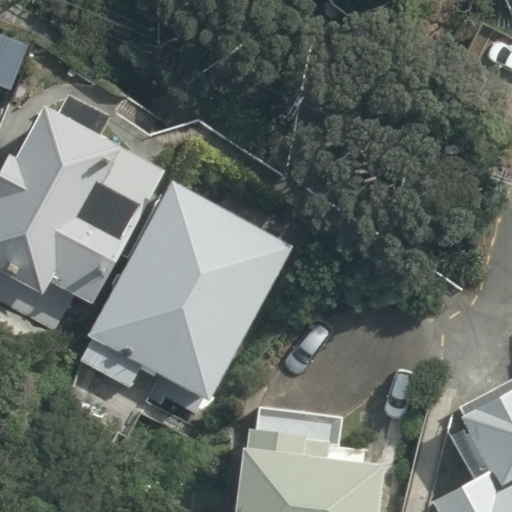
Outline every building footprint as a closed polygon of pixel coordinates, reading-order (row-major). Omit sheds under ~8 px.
[(0,85),(9,90),(29,45),(0,32),(0,85)] [(464,113),(511,118),(511,56),(472,52),(464,113)] [(109,115),(69,93),(58,113),(42,104),(13,157),(6,153),(0,163),(0,269),(43,292),(49,280),(93,303),(165,171),(99,134),(109,115)] [(140,365),(208,400),(291,246),(170,182),(88,335),(85,340),(91,343),(81,361),(129,386),(140,365)] [(375,511),(381,464),(330,459),(332,439),(248,430),(246,445),(241,445),(234,511),(375,511)]
